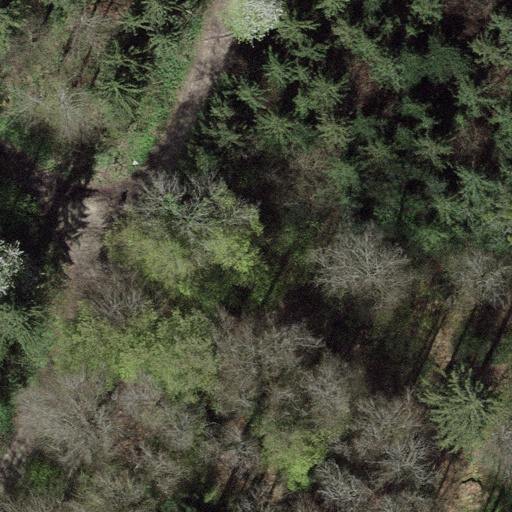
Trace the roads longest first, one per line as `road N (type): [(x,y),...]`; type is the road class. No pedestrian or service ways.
road 1 (track): [(0,500),(138,255),(237,0)]
road 2 (track): [(138,255),(0,156)]
